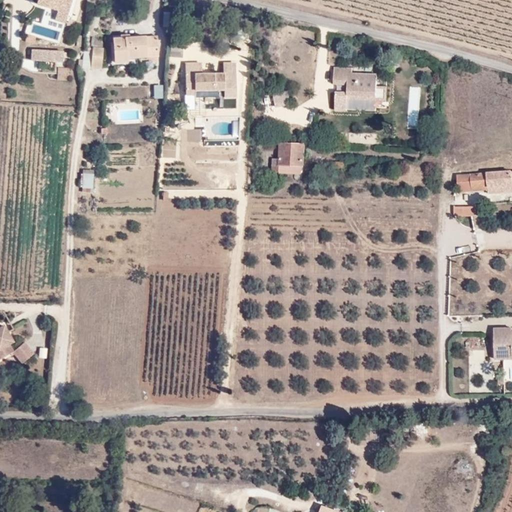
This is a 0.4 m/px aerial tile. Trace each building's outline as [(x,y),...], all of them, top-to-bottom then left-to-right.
[(44,8),(65,15),(69,0),(35,0),(34,5),(44,8)] [(43,13),(64,19),(65,15),(44,8),(43,13)] [(125,57),(126,55),(136,55),(157,54),(157,36),(143,35),(130,36),(117,37),(113,38),(113,57),(116,59),(125,59),(125,58),(125,57)] [(103,47),(91,47),(90,67),(102,68),(103,47)] [(61,63),(62,55),(34,52),(34,62),(61,63)] [(182,62),(183,95),(193,94),(193,101),(204,101),(204,88),(216,88),(216,95),(223,95),(223,72),(201,73),(201,62),(182,62)] [(57,80),(67,81),(68,68),(57,67),(57,80)] [(346,86),(345,100),(374,100),(384,100),(384,86),(374,86),(374,75),(346,75),(346,70),(333,70),(333,86),(346,86)] [(153,85),(153,99),(163,99),(163,85),(153,85)] [(272,95),(275,107),(290,103),(287,91),(272,95)] [(273,158),(273,172),(280,172),(280,164),(304,165),(305,144),(301,144),(301,141),(298,141),(298,144),(282,143),(282,158),(273,158)] [(280,172),(304,172),(304,165),(280,164),(280,172)] [(94,173),(80,172),(79,185),(93,185),(94,173)] [(511,186),(511,173),(459,174),(460,191),(490,190),(490,187),(511,186)] [(490,196),(511,194),(511,186),(490,187),(490,190),(490,196)] [(169,190),(162,190),(161,200),(168,200),(169,190)] [(464,215),(464,205),(456,205),(456,213),(457,214),(459,215),(464,215)] [(8,344),(10,343),(5,332),(2,326),(0,325),(0,358),(11,353),(8,344)] [(511,325),(496,326),(496,359),(511,358),(511,325)] [(21,364),(34,354),(24,342),(12,352),(21,364)]
